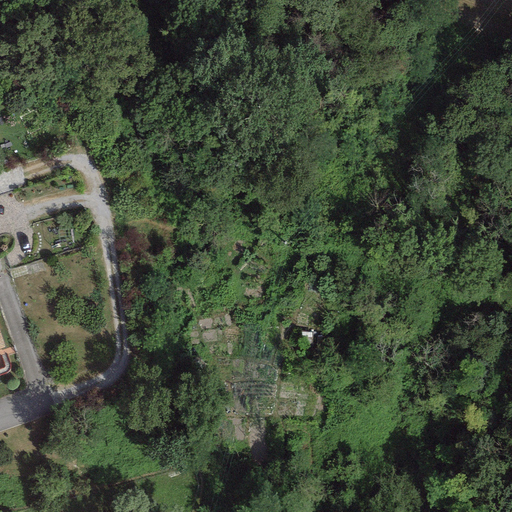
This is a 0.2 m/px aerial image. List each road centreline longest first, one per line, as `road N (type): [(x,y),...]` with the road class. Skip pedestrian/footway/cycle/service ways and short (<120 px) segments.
road 1 (motorway): [(375,511),(415,405),(470,186),(482,0)]
road 2 (residential): [(0,425),(90,394),(121,366),(98,183)]
